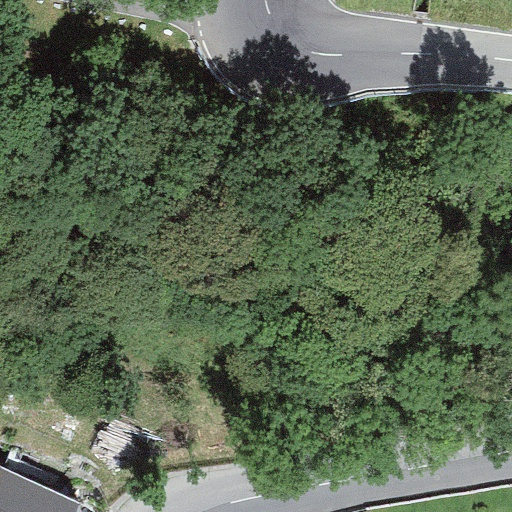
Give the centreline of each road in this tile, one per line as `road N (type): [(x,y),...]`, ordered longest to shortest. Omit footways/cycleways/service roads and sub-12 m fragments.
road 1 (tertiary): [(511,453),(207,511)]
road 2 (tertiary): [(261,0),(272,35),(316,56),(511,62)]
